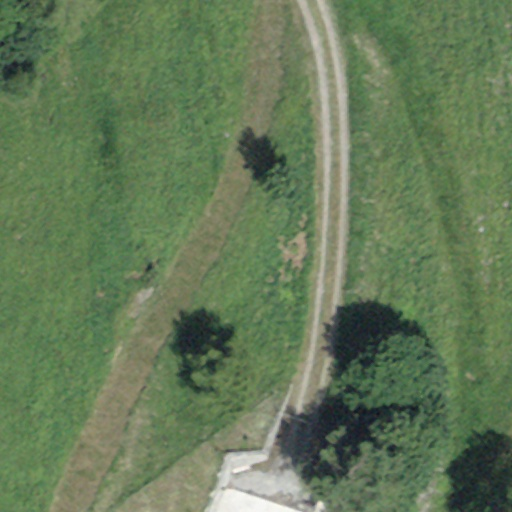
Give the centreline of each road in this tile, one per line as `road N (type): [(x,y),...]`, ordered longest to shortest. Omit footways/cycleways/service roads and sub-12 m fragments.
road 1 (track): [(274,0),(273,60),(257,126),(77,511)]
road 2 (track): [(313,0),(345,150),(342,242),(318,394),(281,511)]
